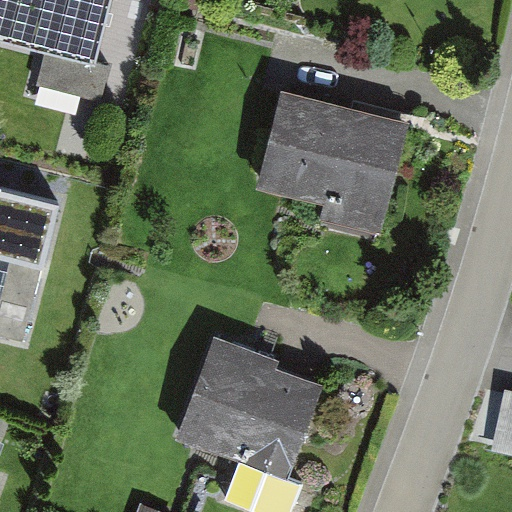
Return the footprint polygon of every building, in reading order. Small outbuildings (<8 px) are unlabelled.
[(110,0),(0,0),(0,35),(94,60),(110,0)] [(412,119),(287,87),(262,181),(324,196),(318,218),(382,234),(412,119)] [(58,201),(0,185),(0,250),(42,261),(58,201)] [(333,380),(214,336),(178,431),(297,475),(333,380)] [(511,389),(510,389),(494,454),(511,458),(511,389)] [(0,467),(11,436),(0,432),(0,467)]
